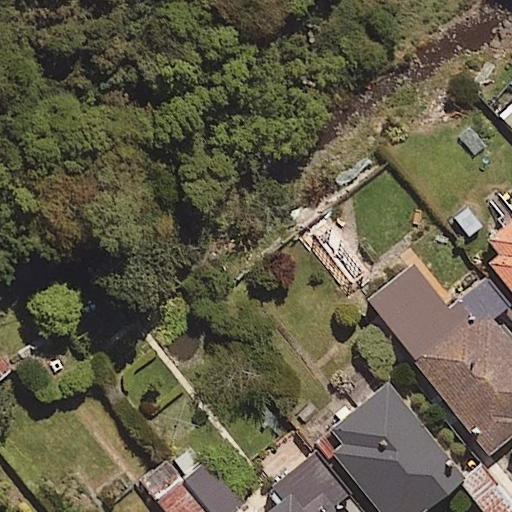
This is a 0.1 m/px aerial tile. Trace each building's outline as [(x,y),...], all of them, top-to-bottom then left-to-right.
[(511,100),(497,115),(511,130),(511,100)] [(295,216),(349,280),(367,265),(314,200),(295,216)] [(511,221),(486,242),(495,253),(487,259),(511,290),(511,221)] [(511,434),(511,349),(491,323),(511,307),(490,279),(449,311),(455,319),(410,354),(489,453),(511,434)] [(0,361),(0,378),(9,371),(0,361)] [(422,511),(463,480),(388,384),(321,437),(379,511),(422,511)] [(321,496),(333,510),(352,496),(318,453),(298,469),(321,496)] [(184,479),(169,459),(142,479),(167,511),(229,511),(240,504),(207,461),(184,479)] [(506,511),(511,507),(511,503),(479,467),(460,484),(485,511),(506,511)] [(334,511),(333,510),(321,496),(305,509),(286,484),(250,511),(334,511)]
